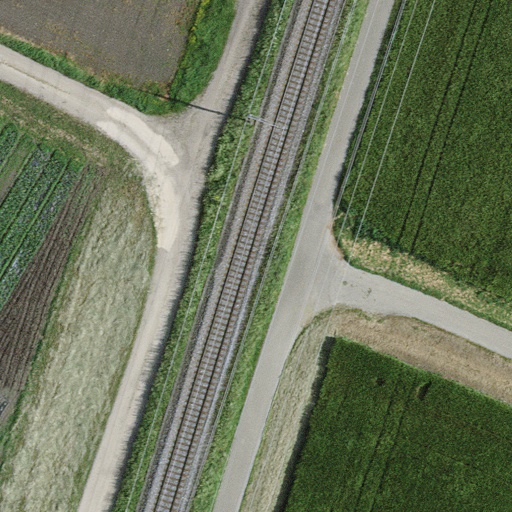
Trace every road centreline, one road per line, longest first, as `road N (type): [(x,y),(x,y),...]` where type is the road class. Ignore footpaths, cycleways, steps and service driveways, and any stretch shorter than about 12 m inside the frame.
road 1 (track): [(229,511),(384,0)]
road 2 (track): [(92,511),(195,171)]
road 3 (unclassified): [(511,351),(306,260)]
road 4 (track): [(0,66),(195,171)]
road 5 (track): [(195,171),(259,0)]
